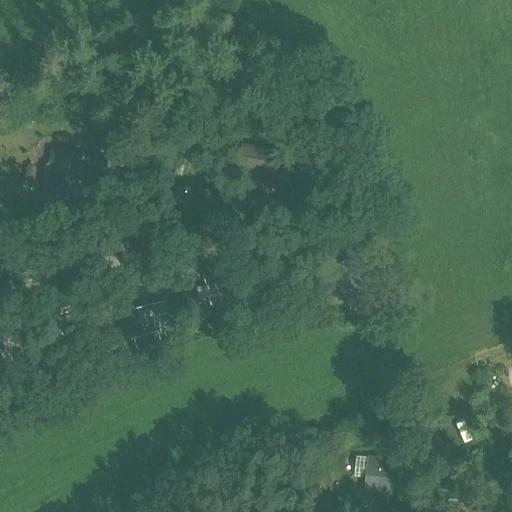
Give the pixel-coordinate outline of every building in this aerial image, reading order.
[(278,174),(281,150),(242,144),(238,168),(278,174)] [(49,187),(48,196),(78,200),(80,181),(83,182),(83,178),(81,177),(84,157),(54,153),(53,161),(46,166),(44,181),(49,187)] [(336,281),(351,309),(370,299),(356,275),(363,271),(355,256),(340,265),(345,275),(336,281)] [(132,339),(159,329),(150,304),(124,312),(132,339)] [(396,495),(399,465),(381,463),(382,459),(368,458),(356,456),(354,476),(366,478),(365,491),(396,495)]
